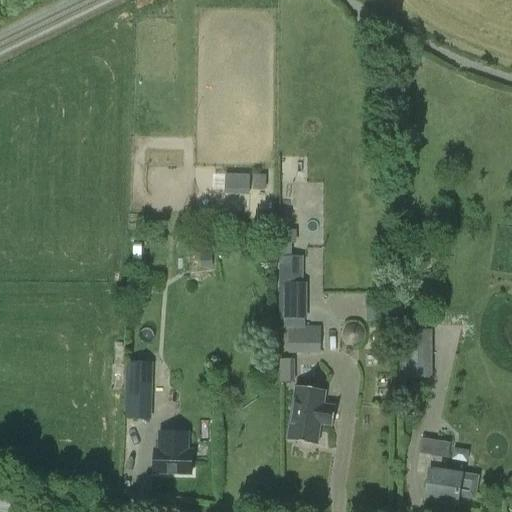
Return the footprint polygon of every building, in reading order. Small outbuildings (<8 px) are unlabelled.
[(252,193),(252,173),(226,173),(226,193),(252,193)] [(267,187),(268,174),(254,173),(253,187),(267,187)] [(279,256),(279,308),(306,308),(307,283),(302,283),(303,257),(279,256)] [(289,354),(320,354),(320,327),(289,327),(289,354)] [(432,378),(432,330),(401,330),(401,378),(432,378)] [(283,380),(292,380),(292,357),(283,357),(283,380)] [(313,357),(293,357),(293,375),(313,376),(313,357)] [(127,362),(127,376),(153,377),(153,363),(127,362)] [(295,386),(287,441),(318,445),(321,425),(333,427),(336,406),(318,404),(320,390),(295,386)] [(152,420),(152,406),(126,405),(125,419),(152,420)] [(192,452),(188,452),(188,435),(159,434),(159,451),(154,451),(154,473),(191,474),(192,452)] [(479,478),(440,472),(443,458),(448,459),(451,443),(422,439),(416,473),(429,475),(425,501),(457,506),(458,498),(476,500),(479,478)]
